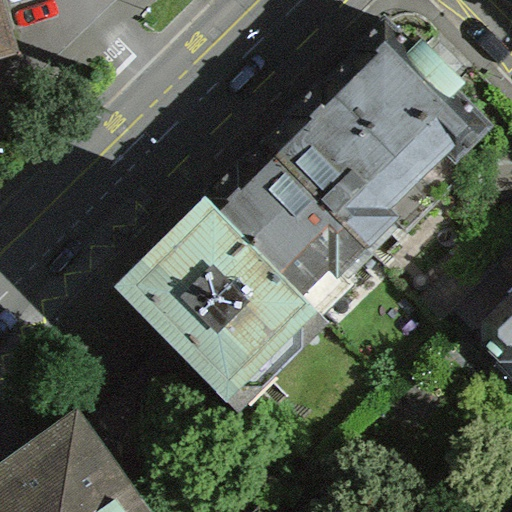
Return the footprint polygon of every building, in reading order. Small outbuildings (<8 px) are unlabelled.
[(0,0),(0,46),(8,44),(0,16),(0,0)] [(356,52),(323,84),(437,199),(464,173),(464,159),(459,155),(489,124),(454,88),(460,81),(443,63),(423,43),(416,50),(385,19),(354,49),(356,52)] [(406,230),(437,199),(323,84),(321,81),(291,110),(286,115),(289,118),(265,141),(365,243),(392,216),(406,230)] [(204,196),(316,310),(320,314),(353,283),(339,269),(365,243),(265,141),(241,165),(238,162),(222,178),(204,196)] [(175,342),(220,389),(228,397),(316,310),(204,196),(179,218),(163,234),(153,245),(115,283),(175,342)] [(470,232),(499,261),(511,248),(511,223),(502,221),(490,222),(478,226),(470,232)] [(511,281),(496,265),(455,304),(475,324),(484,324),(484,339),(501,356),(496,361),(511,377),(511,281)] [(220,389),(175,342),(92,423),(138,470),(220,389)] [(139,511),(82,432),(75,421),(29,454),(6,471),(0,474),(0,511),(139,511)]
